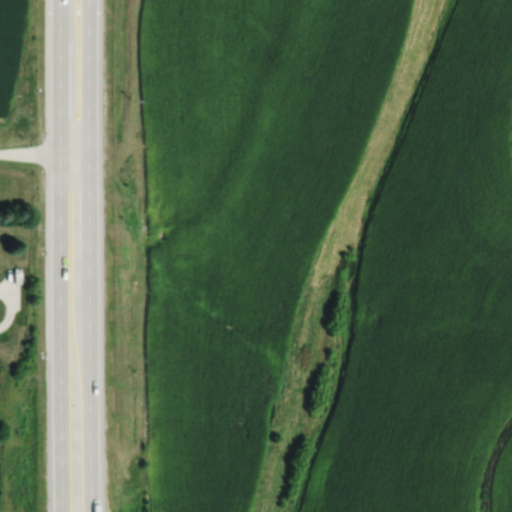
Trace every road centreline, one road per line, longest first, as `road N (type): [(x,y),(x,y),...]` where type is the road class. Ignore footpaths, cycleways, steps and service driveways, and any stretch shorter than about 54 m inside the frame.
road 1 (trunk): [(86,511),(84,0)]
road 2 (trunk): [(57,0),(58,511)]
